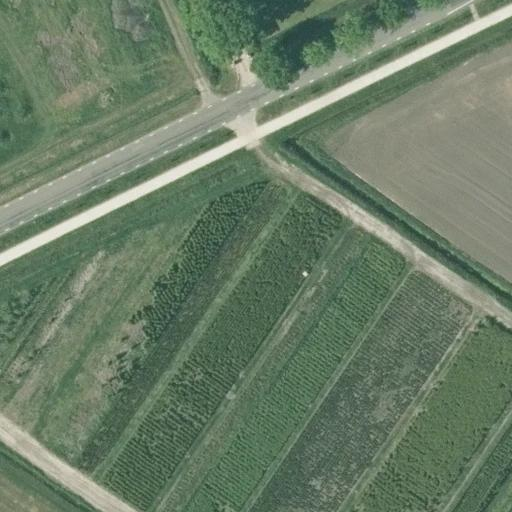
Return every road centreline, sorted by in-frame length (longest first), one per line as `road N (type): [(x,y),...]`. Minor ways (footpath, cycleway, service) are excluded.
road 1 (tertiary): [(0,228),(453,0)]
road 2 (track): [(245,141),(511,323)]
road 3 (track): [(116,511),(0,434)]
